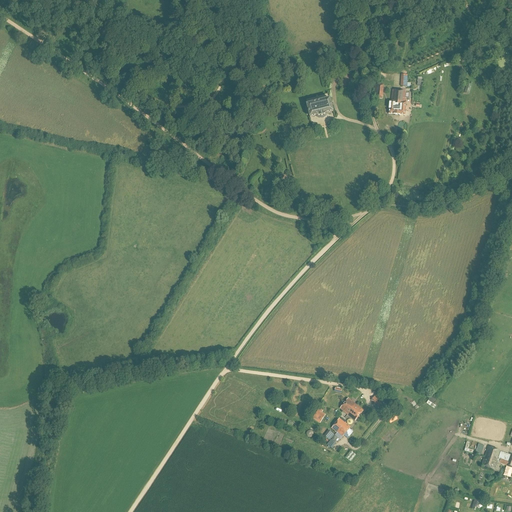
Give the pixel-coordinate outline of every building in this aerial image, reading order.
[(355,77),(357,71),(345,68),(344,74),(355,77)] [(412,80),(412,76),(407,76),(407,75),(401,74),(400,86),(407,87),(407,79),(412,80)] [(472,85),(472,83),(471,82),(470,84),(467,83),(464,93),(469,94),(472,85)] [(382,98),(384,85),(376,85),(374,98),(382,98)] [(405,115),(406,99),(405,99),(406,91),(393,90),(392,101),(390,101),(389,109),(389,114),(394,114),(394,115),(399,115),(400,115),(405,115)] [(323,116),(325,116),(326,115),(326,113),(333,112),(330,99),(307,105),(310,118),(317,116),(319,117),(321,117),(323,116)] [(383,410),(385,406),(374,397),(371,401),(383,410)] [(355,421),(363,411),(348,398),(340,409),(355,421)] [(322,422),(325,416),(317,411),(314,417),(313,419),(320,423),(321,421),(322,422)] [(342,438),(350,427),(339,418),(331,429),(342,438)] [(330,429),(325,434),(330,438),(335,433),(330,429)] [(332,448),(335,444),(331,440),(327,445),(332,448)] [(501,452),(501,451),(488,446),(481,466),(495,470),(497,463),(501,452)] [(347,456),(352,460),(357,454),(352,450),(347,456)]
